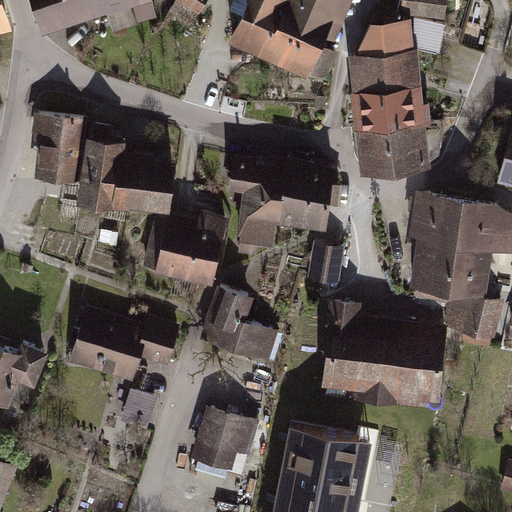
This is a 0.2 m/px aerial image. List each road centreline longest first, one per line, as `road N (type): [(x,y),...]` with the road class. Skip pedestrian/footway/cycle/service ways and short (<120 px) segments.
road 1 (residential): [(27,61),(148,105),(307,144),(375,186),(438,177),(456,160)]
road 2 (residential): [(27,61),(0,186)]
